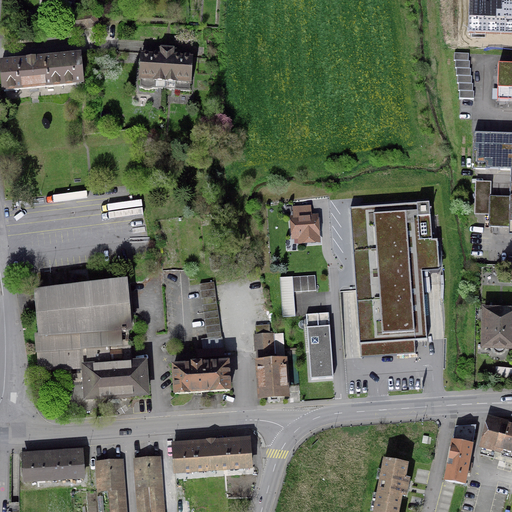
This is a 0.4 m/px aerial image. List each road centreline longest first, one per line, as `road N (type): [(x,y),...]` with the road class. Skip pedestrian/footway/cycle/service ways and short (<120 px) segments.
road 1 (residential): [(295,430),(248,420),(19,433)]
road 2 (residential): [(0,247),(19,433)]
road 3 (tertiary): [(446,406),(328,414),(295,430)]
